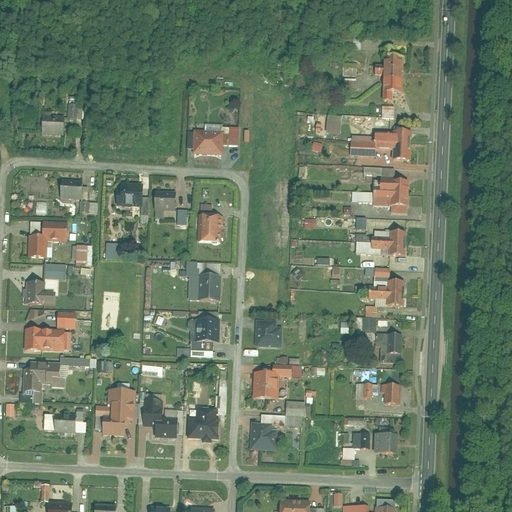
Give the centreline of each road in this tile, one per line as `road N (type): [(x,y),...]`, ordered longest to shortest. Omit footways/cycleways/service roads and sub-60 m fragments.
road 1 (residential): [(233,476),(244,186),(234,175),(26,159),(8,161),(0,181)]
road 2 (tertiary): [(426,485),(448,0)]
road 3 (residential): [(233,476),(0,464)]
road 4 (residential): [(426,485),(233,476)]
